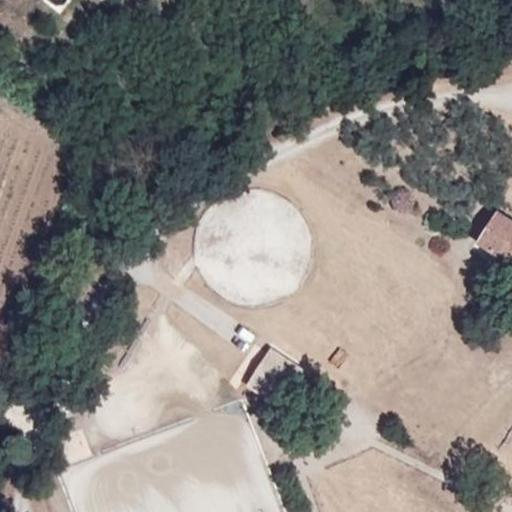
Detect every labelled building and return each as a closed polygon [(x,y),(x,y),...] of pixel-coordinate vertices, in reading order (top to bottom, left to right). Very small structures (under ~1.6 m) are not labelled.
[(511,252),(511,236),(501,229),(481,260),(498,272),(511,252)] [(511,263),(503,275),(511,281),(511,263)] [(251,387),(253,388),(283,406),(295,388),(262,369),(251,387)] [(253,388),(243,405),(273,422),(283,406),(253,388)] [(295,388),(283,406),(320,427),(332,409),(295,388)]
